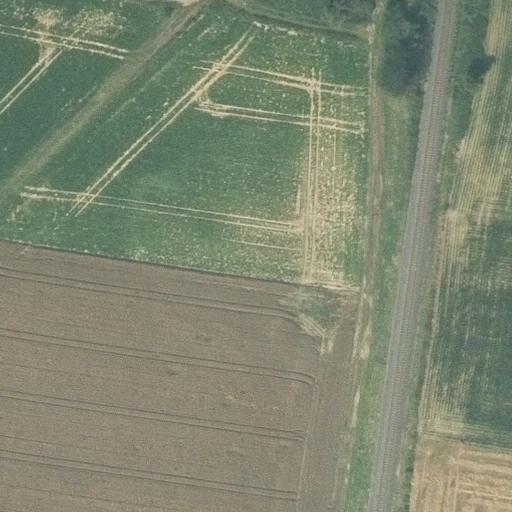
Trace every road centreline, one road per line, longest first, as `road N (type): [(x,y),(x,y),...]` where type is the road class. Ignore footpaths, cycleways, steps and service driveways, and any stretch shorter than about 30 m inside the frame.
road 1 (track): [(323,511),(391,0)]
road 2 (track): [(188,4),(0,198)]
road 3 (track): [(229,0),(387,40)]
